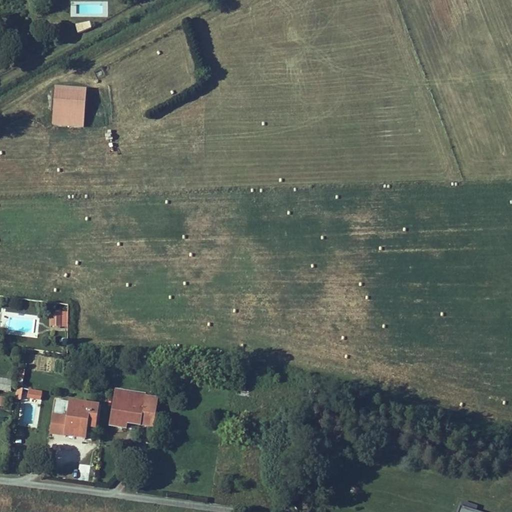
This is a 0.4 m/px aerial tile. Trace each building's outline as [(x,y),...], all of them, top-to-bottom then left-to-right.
[(90,23),(76,26),(78,33),(84,32),(92,29),(92,27),(90,23)] [(51,125),(84,126),(86,87),(53,86),(51,125)] [(58,327),(58,312),(50,312),(50,327),(58,327)] [(66,327),(65,312),(58,312),(58,327),(66,327)] [(41,400),(42,390),(28,389),(28,399),(41,400)] [(148,428),(151,410),(138,407),(140,393),(112,389),(107,425),(122,427),(123,423),(132,425),(148,428)] [(138,407),(151,410),(154,395),(140,393),(138,407)] [(61,439),(78,442),(80,424),(90,426),(93,405),(66,400),(61,439)]
